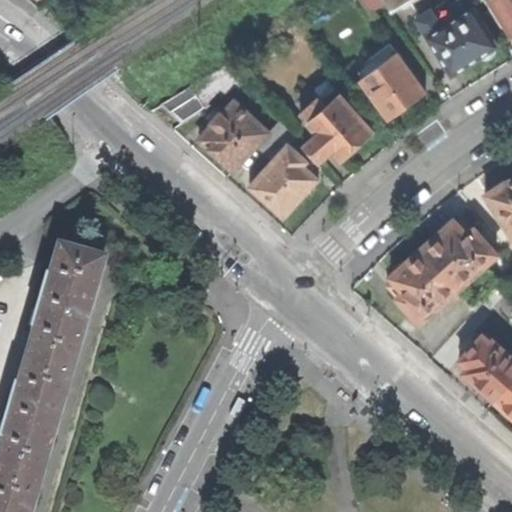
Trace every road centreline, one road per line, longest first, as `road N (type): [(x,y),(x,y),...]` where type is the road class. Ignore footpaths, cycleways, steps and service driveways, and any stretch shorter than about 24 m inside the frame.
road 1 (secondary): [(299,282),(511,478)]
road 2 (residential): [(299,282),(412,178),(511,107)]
road 3 (residential): [(299,282),(242,361),(162,511)]
road 4 (secondary): [(137,133),(299,282)]
road 5 (secondary): [(0,16),(137,133)]
road 6 (residential): [(137,133),(0,232)]
